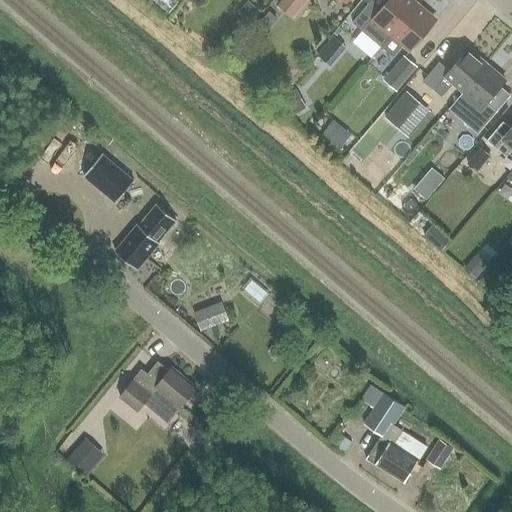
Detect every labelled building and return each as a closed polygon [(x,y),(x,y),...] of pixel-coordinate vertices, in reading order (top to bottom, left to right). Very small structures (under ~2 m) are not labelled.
[(283,0),(279,6),(293,18),(308,0),(283,0)] [(369,2),(352,22),(362,31),(363,32),(382,48),(390,38),(417,6),(410,0),(389,0),(380,11),(369,2)] [(417,6),(390,38),(402,48),(409,54),(436,22),(417,6)] [(390,38),(382,48),(394,58),(402,48),(390,38)] [(440,63),(423,82),(442,98),(454,84),(464,93),(487,65),(468,49),(450,72),(440,63)] [(383,81),(397,92),(417,68),(404,57),(383,81)] [(464,93),(449,110),(468,126),(478,134),(497,112),(487,104),(506,81),(487,65),(464,93)] [(406,92),(384,118),(398,129),(420,103),(406,92)] [(338,120),(326,136),(341,147),(353,131),(338,120)] [(511,129),(503,123),(487,141),(506,157),(511,150),(511,129)] [(482,147),(468,163),(479,172),(492,156),(482,147)] [(112,159),(94,180),(126,207),(144,186),(112,159)] [(418,187),(431,197),(449,175),(436,164),(418,187)] [(137,226),(116,251),(138,269),(158,245),(157,244),(175,222),(156,206),(139,228),(137,226)] [(441,234),(433,244),(442,251),(450,241),(441,234)] [(478,253),(464,268),(476,279),(490,264),(478,253)] [(208,308),(194,314),(201,332),(215,326),(208,308)] [(138,411),(158,387),(182,408),(197,390),(187,382),(188,380),(173,367),(169,371),(159,362),(148,374),(142,369),(119,395),(138,411)] [(383,394),(364,424),(384,437),(392,425),(404,407),(383,394)] [(380,440),(367,460),(393,477),(394,475),(405,482),(418,461),(427,447),(395,426),(392,425),(384,437),(382,441),(380,440)] [(441,440),(428,460),(441,469),(455,449),(441,440)] [(80,444),(66,460),(77,469),(85,477),(99,461),(80,444)]
